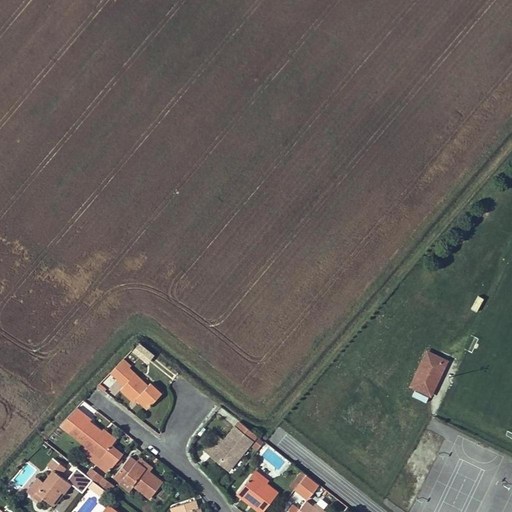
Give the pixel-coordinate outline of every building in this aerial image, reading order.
[(137,344),(131,354),(149,364),(155,354),(137,344)] [(443,368),(446,361),(427,351),(411,385),(430,395),(434,387),(429,385),(438,366),(443,368)] [(110,372),(117,379),(129,367),(131,366),(123,358),(118,363),(110,372)] [(434,387),(443,368),(438,366),(429,385),(434,387)] [(133,401),(137,398),(147,408),(161,393),(151,383),(148,385),(129,367),(117,379),(124,385),(120,389),(133,401)] [(426,402),(428,397),(414,392),(412,397),(426,402)] [(102,457),(115,441),(102,430),(90,421),(91,419),(84,413),(69,431),(102,457)] [(218,436),(206,450),(220,461),(222,458),(229,463),(235,455),(238,458),(256,434),(239,421),(223,440),(218,436)] [(102,430),(115,441),(117,439),(104,428),(102,430)] [(133,485),(149,498),(162,481),(149,470),(137,461),(130,455),(113,476),(120,481),(123,477),(133,485)] [(229,463),(222,458),(220,461),(229,469),(238,458),(235,455),(229,463)] [(140,456),(137,461),(149,470),(152,466),(140,456)] [(51,503),(61,490),(63,492),(70,483),(60,475),(65,467),(53,458),(48,465),(53,470),(44,482),(38,477),(30,487),(42,496),(51,503)] [(255,469),(253,472),(266,483),(268,480),(255,469)] [(302,470),(298,476),(290,485),(295,488),(302,479),(306,474),(302,470)] [(252,505),(261,511),(262,511),(278,492),(266,483),(253,472),(237,493),(244,498),(246,496),(254,502),(252,505)] [(319,484),(306,474),(302,479),(295,488),(308,498),(319,484)] [(104,477),(99,483),(107,489),(112,483),(104,477)] [(133,485),(123,477),(120,481),(118,482),(129,490),(133,485)] [(93,479),(88,485),(93,489),(98,483),(93,479)] [(106,490),(98,483),(93,489),(101,496),(106,490)] [(112,483),(107,489),(110,492),(115,486),(112,483)] [(39,500),(42,496),(30,487),(27,491),(39,500)] [(63,492),(61,490),(51,503),(53,505),(63,492)] [(254,502),(246,496),(244,498),(252,505),(254,502)] [(199,511),(199,508),(196,499),(171,507),(172,511),(199,511)] [(299,509),(293,504),(285,511),(325,511),(324,510),(321,511),(320,511),(313,506),(306,500),(299,509)] [(118,511),(107,503),(100,511),(118,511)] [(315,503),(313,506),(320,511),(321,511),(324,510),(315,503)]
